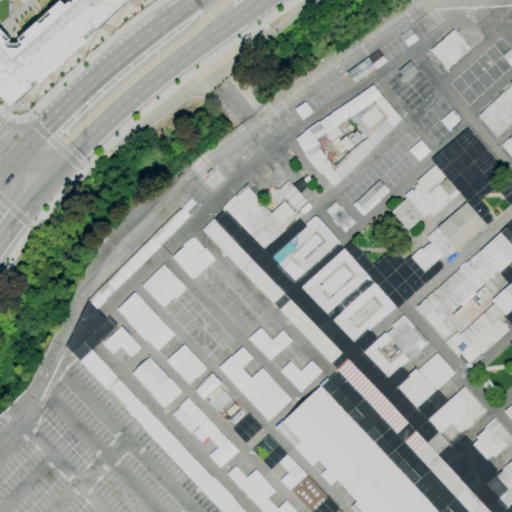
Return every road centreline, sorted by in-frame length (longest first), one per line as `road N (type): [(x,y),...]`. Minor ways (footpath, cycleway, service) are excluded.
road 1 (primary): [(51,177),(146,85),(236,16)]
road 2 (primary): [(171,18),(83,89),(23,151)]
